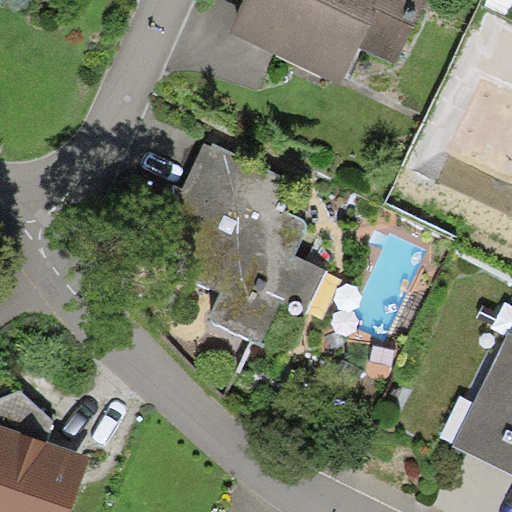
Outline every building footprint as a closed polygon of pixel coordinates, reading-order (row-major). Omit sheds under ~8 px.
[(428,0),(248,0),(230,38),(339,88),(357,49),(398,69),(430,1),(428,0)] [(511,94),(486,147),(511,159),(511,94)] [(184,194),(166,186),(141,241),(185,260),(181,269),(183,279),(219,297),(210,316),(214,327),(263,350),(282,310),(305,321),(327,274),(294,258),(306,233),(303,222),(282,212),(289,198),(289,187),(283,181),(207,146),(184,194)] [(511,338),(508,336),(449,448),(511,481),(511,338)] [(0,511),(73,511),(90,463),(68,455),(43,446),(51,422),(19,393),(0,400),(0,511)]
